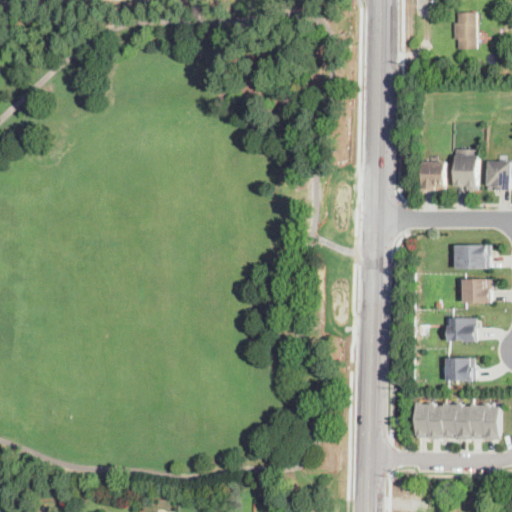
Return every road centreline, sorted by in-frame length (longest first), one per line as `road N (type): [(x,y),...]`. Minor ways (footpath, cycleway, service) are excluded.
road 1 (tertiary): [(379,0),(366,511)]
road 2 (residential): [(370,457),(511,454)]
road 3 (residential): [(377,219),(511,218)]
